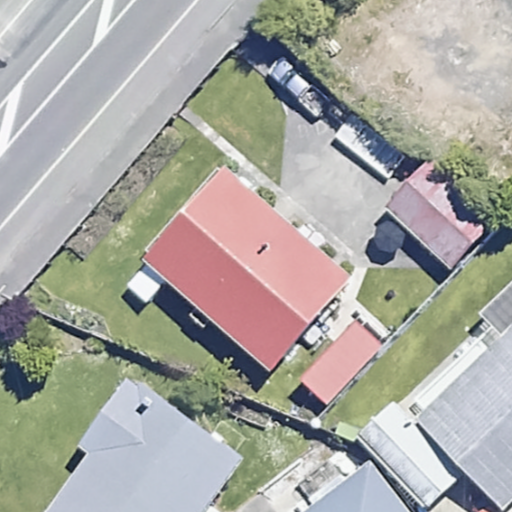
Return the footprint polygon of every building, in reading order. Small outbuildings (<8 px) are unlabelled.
[(511,90),(511,51),(440,0),(385,0),(335,72),(462,162),(511,90)] [(498,230),(440,173),(395,218),(453,276),(498,230)] [(352,283),(229,174),(145,269),(268,377),(352,283)] [(511,511),(511,340),(499,353),(480,332),(403,406),(504,511),(511,511)] [(200,511),(231,468),(121,393),(78,455),(85,460),(49,511),(200,511)] [(432,511),(462,486),(390,404),(355,435),(422,511),(432,511)] [(404,511),(380,479),(334,511),(404,511)]
